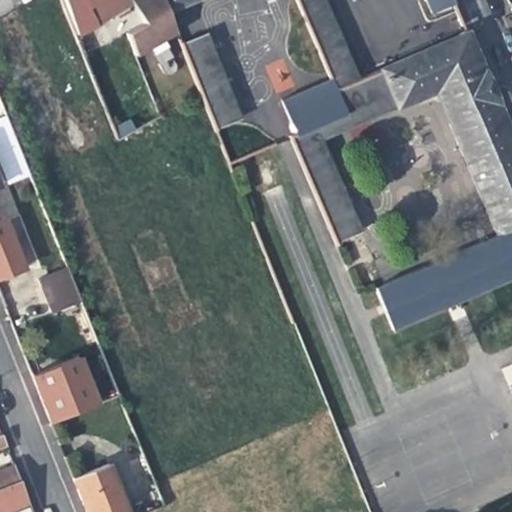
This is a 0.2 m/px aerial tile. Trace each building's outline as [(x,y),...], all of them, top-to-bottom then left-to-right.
[(59,0),(75,37),(96,25),(82,0),(59,0)] [(82,0),(96,25),(132,4),(129,0),(82,0)] [(129,0),(132,4),(142,22),(125,33),(134,57),(147,50),(163,42),(177,35),(167,11),(163,0),(129,0)] [(163,0),(167,11),(192,0),(163,0)] [(295,0),(330,80),(333,89),(357,79),(323,0),(295,0)] [(423,0),(429,13),(454,2),(453,0),(423,0)] [(180,43),(215,129),(240,119),(205,33),(180,43)] [(357,79),(333,89),(344,114),(345,117),(391,97),(396,108),(396,110),(435,93),(496,236),(374,288),(391,329),(511,277),(511,137),(467,33),(357,79)] [(175,65),(163,42),(147,50),(159,73),(160,74),(163,76),(168,76),(173,73),(175,69),(175,65)] [(265,67),(277,92),(293,85),(281,59),(265,67)] [(281,101),(295,135),(344,114),(333,89),(330,80),(281,101)] [(320,141),(396,108),(391,97),(345,117),(344,114),(295,135),(290,137),(333,243),(358,232),(320,141)] [(10,271),(16,269),(13,262),(7,265),(10,271)] [(65,265),(40,276),(56,312),(79,301),(65,265)] [(83,354),(34,373),(40,389),(52,421),(102,401),(83,354)] [(336,438),(324,410),(322,411),(306,417),(318,446),(336,438)] [(128,511),(107,462),(73,476),(80,495),(87,511),(128,511)] [(0,487),(19,479),(13,464),(6,467),(0,468),(0,487)] [(0,511),(28,501),(19,479),(0,487),(0,511)] [(0,511),(32,511),(28,501),(0,511)]
